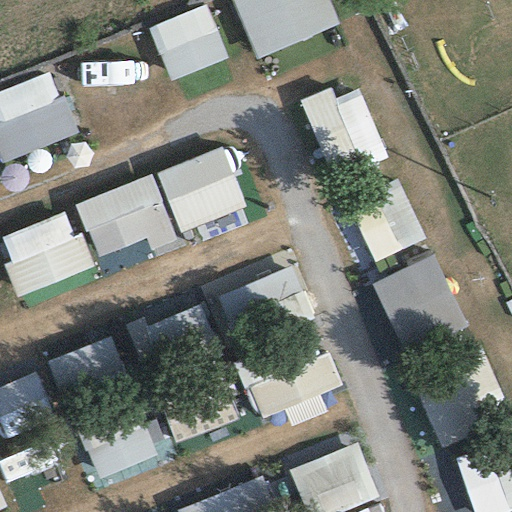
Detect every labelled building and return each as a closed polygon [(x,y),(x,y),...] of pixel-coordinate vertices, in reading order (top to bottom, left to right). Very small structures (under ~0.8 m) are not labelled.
[(208,0),(187,0),(151,14),(170,64),(225,43),(208,0)] [(333,0),(239,0),(258,44),(338,11),(333,0)] [(0,148),(76,121),(54,58),(0,77),(0,148)] [(226,133),(158,153),(178,218),(245,198),(226,133)] [(159,163),(81,182),(99,260),(177,241),(159,163)] [(354,250),(419,231),(401,172),(336,191),(354,250)] [(0,234),(21,285),(91,256),(65,195),(0,222),(0,234)] [(371,267),(441,432),(505,405),(435,240),(371,267)] [(237,355),(269,417),(344,379),(313,317),(237,355)] [(229,364),(164,380),(179,442),(244,426),(229,364)] [(70,407),(91,483),(159,464),(139,388),(70,407)] [(511,427),(456,445),(476,509),(511,498),(511,427)] [(0,449),(15,489),(61,472),(44,428),(0,444),(0,449)] [(286,453),(304,511),(377,511),(369,485),(377,482),(360,429),(286,453)] [(205,511),(246,511),(238,474),(198,484),(205,511)]
